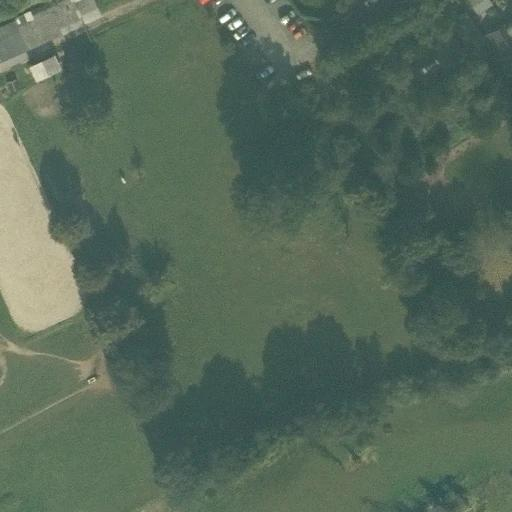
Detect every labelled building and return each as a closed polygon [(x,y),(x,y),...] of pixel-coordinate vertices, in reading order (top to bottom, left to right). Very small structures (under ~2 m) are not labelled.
[(0,56),(102,12),(96,0),(43,0),(0,19),(0,56)] [(473,0),(478,9),(492,1),(491,0),(473,0)] [(454,19),(473,47),(484,40),(466,12),(454,19)] [(401,55),(423,89),(439,78),(436,73),(442,70),(464,55),(442,21),(425,33),(428,37),(401,55)] [(494,51),(499,60),(508,54),(511,50),(511,35),(511,34),(511,28),(510,26),(507,29),(504,23),(494,29),(503,44),(494,51)] [(484,35),(494,51),(503,44),(494,29),(484,35)] [(511,50),(508,54),(499,60),(508,74),(511,71),(511,50)] [(28,64),(36,80),(62,68),(54,52),(28,64)] [(438,511),(471,511),(464,499),(438,511)]
